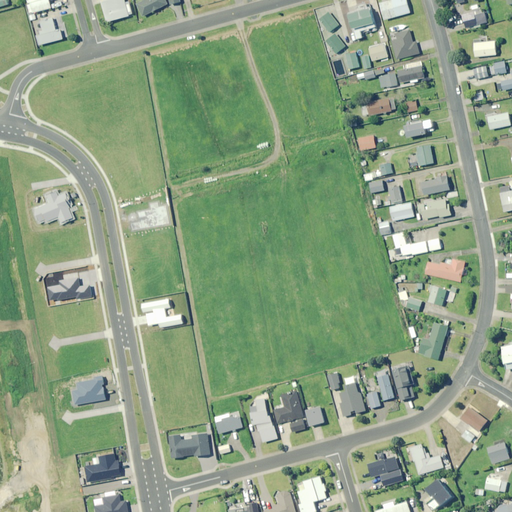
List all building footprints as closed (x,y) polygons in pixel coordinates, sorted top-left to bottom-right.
[(28,0),(30,4),(28,4),(31,14),(53,8),(50,0),(28,0)] [(130,16),(125,0),(111,0),(103,2),(109,22),(130,16)] [(169,4),(166,0),(146,0),(138,4),(145,16),(169,4)] [(411,13),(407,0),(392,0),(381,3),(386,20),(411,13)] [(378,29),(373,9),(351,14),(357,39),(364,38),(363,33),(378,29)] [(476,16),(475,12),(463,15),(467,28),(489,22),(486,13),(476,16)] [(340,26),(330,13),(320,20),(330,33),(340,26)] [(44,32),(38,33),(41,45),(68,38),(64,22),(63,23),(61,17),(41,22),(44,32)] [(414,43),(410,30),(397,34),(398,40),(393,41),(398,60),(420,54),(417,43),(414,43)] [(346,47),(337,34),(327,41),(337,54),(346,47)] [(498,55),(497,41),(475,43),(476,57),(498,55)] [(389,57),(386,43),(370,47),(374,61),(389,57)] [(360,67),(357,53),(347,55),(351,69),(360,67)] [(372,68),(369,55),(362,57),(365,69),(372,68)] [(426,77),(422,61),(407,65),(411,83),(419,82),(418,79),(426,77)] [(508,73),(506,62),(495,64),(497,75),(508,73)] [(490,77),(488,66),(475,69),(477,79),(490,77)] [(386,73),(384,67),(359,74),(361,78),(366,77),(367,80),(377,77),(376,76),(386,73)] [(399,85),(396,74),(380,77),(382,88),(399,85)] [(511,88),(511,79),(502,82),(504,90),(511,88)] [(397,111),(394,98),(363,104),(366,117),(397,111)] [(426,109),(424,100),(406,103),(408,112),(426,109)] [(511,125),(509,113),(489,117),(492,130),(511,125)] [(433,127),(432,121),(406,126),(409,138),(428,134),(427,128),(433,127)] [(377,148),(375,136),(360,138),(362,150),(377,148)] [(433,146),(417,149),(420,166),(437,163),(433,146)] [(391,163),(382,165),(384,175),(394,173),(391,163)] [(382,176),(380,169),(372,171),(373,174),(365,176),(366,180),(382,176)] [(451,190),(448,177),(423,182),(426,195),(451,190)] [(386,191),(384,180),(371,183),(373,193),(386,191)] [(403,201),(400,187),(390,189),(393,203),(403,201)] [(511,191),(501,194),(505,212),(511,210),(511,191)] [(452,215),(448,198),(418,205),(420,214),(424,213),(426,219),(441,216),(441,218),(452,215)] [(416,217),(413,203),(391,207),(394,221),(416,217)] [(392,233),(390,221),(380,223),(383,235),(392,233)] [(407,245),(404,232),(392,235),(395,249),(403,247),(405,256),(414,254),(414,255),(429,252),(426,241),(407,245)] [(443,249),(441,238),(429,241),(431,251),(443,249)] [(466,262),(454,259),(453,265),(441,263),(440,265),(429,262),(426,274),(462,282),(466,262)] [(449,291),(435,287),(430,302),(444,306),(449,291)] [(423,302),(411,298),(408,308),(421,312),(423,302)] [(511,318),(503,317),(502,326),(511,326),(511,318)] [(450,327),(436,323),(431,340),(425,338),(420,355),(441,360),(450,327)] [(511,345),(502,348),(507,370),(511,368),(511,345)] [(415,384),(411,366),(399,369),(399,366),(393,367),(402,401),(417,397),(414,385),(415,384)] [(396,398),(388,370),(378,373),(385,401),(396,398)] [(342,388),(339,373),(329,376),(333,390),(342,388)] [(359,393),(357,383),(347,386),(348,392),(342,393),(344,403),(342,403),(345,417),(353,415),(352,412),(357,411),(358,413),(366,411),(362,393),(359,393)] [(307,429),(298,392),(283,395),(285,408),(276,410),(279,426),(292,423),(294,432),(307,429)] [(382,406),(378,392),(368,395),(372,409),(382,406)] [(270,416),(265,398),(256,401),(258,405),(251,407),(255,425),(257,424),(259,431),(261,431),(264,443),(279,439),(276,426),(275,427),(272,416),(270,416)] [(326,423),(322,407),(307,411),(311,427),(326,423)] [(489,421),(471,408),(462,420),(470,426),(462,436),(471,443),(475,436),(477,438),(489,421)] [(242,417),(232,419),(231,414),(216,417),(220,434),(244,428),(242,417)] [(511,459),(506,442),(489,448),(494,464),(511,459)] [(232,452),(230,444),(220,447),(222,454),(232,452)] [(427,454),(424,444),(411,448),(415,462),(416,461),(420,475),(446,467),(442,455),(431,458),(429,453),(427,454)] [(400,471),(396,457),(369,465),(373,478),(382,475),(385,486),(405,481),(402,470),(400,471)] [(323,485),(321,477),(305,482),(307,490),(299,492),(302,503),(300,504),(302,511),(316,511),(318,511),(315,502),(328,498),(325,491),(327,491),(325,484),(323,485)] [(508,482),(488,478),(486,489),(506,493),(508,482)] [(454,498),(440,480),(428,489),(435,499),(429,504),(433,511),(441,505),(442,507),(454,498)] [(296,511),(291,491),(279,495),(281,504),(264,509),(265,511),(296,511)] [(411,511),(409,502),(395,506),(394,502),(384,505),(385,509),(377,511),(411,511)] [(259,511),(258,503),(248,505),(249,507),(230,511),(259,511)]
